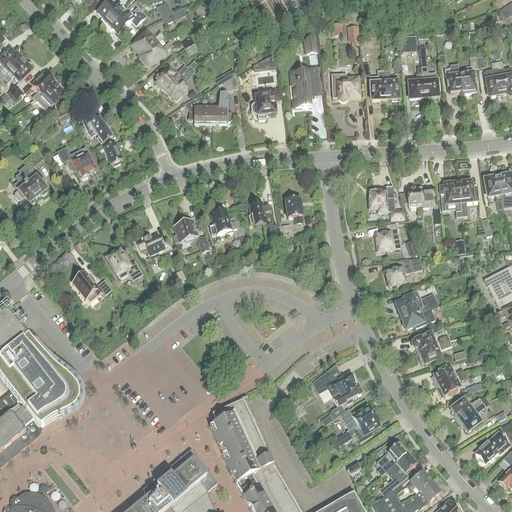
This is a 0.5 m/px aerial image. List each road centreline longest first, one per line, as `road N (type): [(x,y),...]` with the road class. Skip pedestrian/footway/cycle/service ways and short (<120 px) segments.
road 1 (residential): [(487,511),(412,423),(352,313)]
road 2 (residential): [(170,181),(147,129),(26,0)]
road 3 (tertiary): [(170,181),(95,213),(11,281)]
road 4 (tertiary): [(324,159),(511,143)]
road 5 (residential): [(352,313),(324,159)]
road 6 (tertiary): [(170,181),(324,159)]
road 7 (residential): [(99,382),(217,301)]
road 8 (residential): [(99,382),(11,281)]
